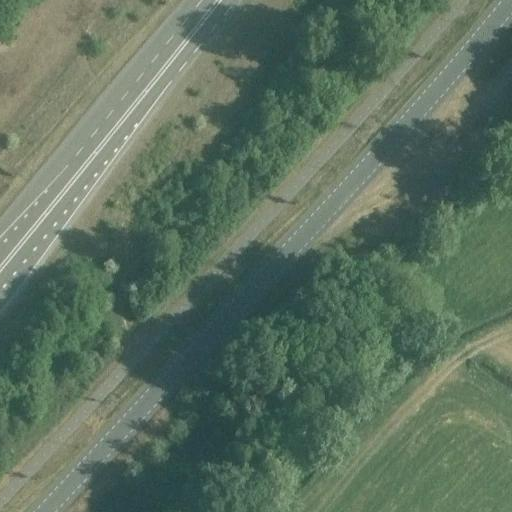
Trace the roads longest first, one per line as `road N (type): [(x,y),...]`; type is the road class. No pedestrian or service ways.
road 1 (tertiary): [(50,511),(348,193),(511,0)]
road 2 (primary): [(216,0),(0,267)]
